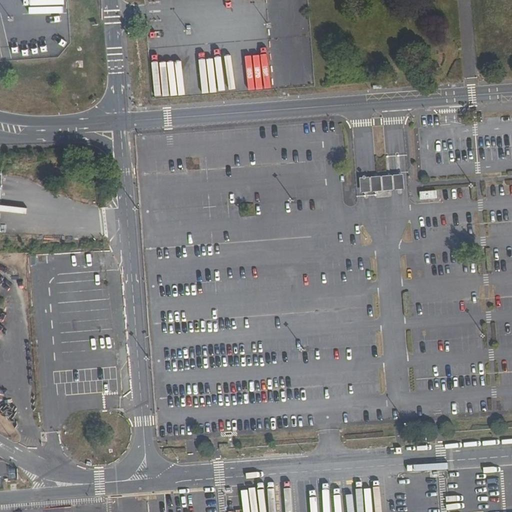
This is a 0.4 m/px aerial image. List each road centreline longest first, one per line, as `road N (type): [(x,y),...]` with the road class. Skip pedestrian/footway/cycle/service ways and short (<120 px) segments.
road 1 (unclassified): [(511,92),(121,122)]
road 2 (unclassified): [(149,479),(511,452)]
road 3 (unclassified): [(121,122),(149,479)]
road 4 (unknown): [(50,408),(46,266),(59,257),(131,251)]
road 5 (unclassified): [(114,0),(121,122)]
